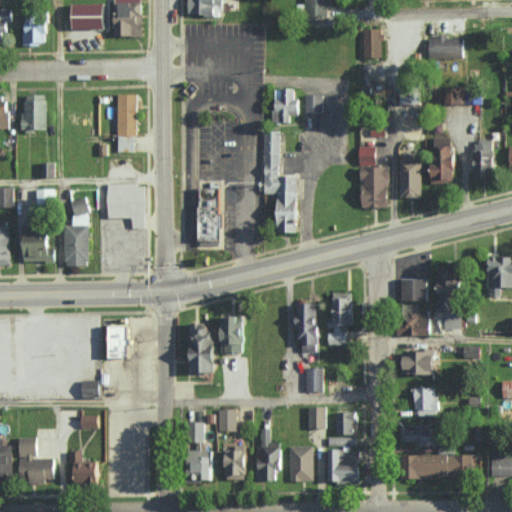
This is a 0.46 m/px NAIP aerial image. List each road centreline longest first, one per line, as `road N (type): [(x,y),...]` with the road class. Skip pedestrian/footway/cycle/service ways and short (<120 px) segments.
road 1 (secondary): [(0,295),(191,289),(511,203)]
road 2 (residential): [(166,511),(162,0)]
road 3 (residential): [(377,511),(379,241)]
road 4 (residential): [(162,67),(0,72)]
road 5 (residential): [(271,511),(429,511)]
road 6 (residential): [(511,18),(359,23)]
